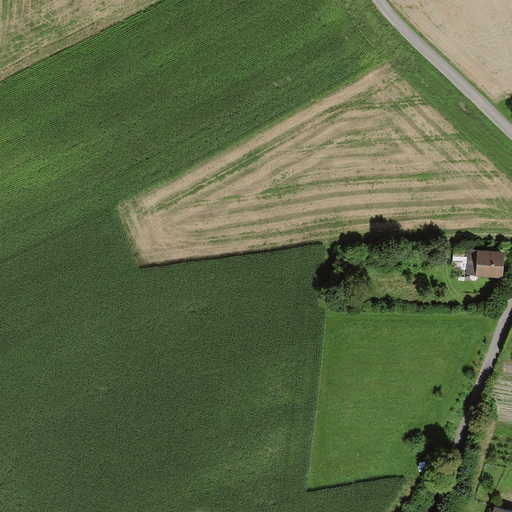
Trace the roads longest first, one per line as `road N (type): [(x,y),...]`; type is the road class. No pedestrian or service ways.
road 1 (unclassified): [(511,303),(432,511)]
road 2 (unclassified): [(379,0),(511,132)]
